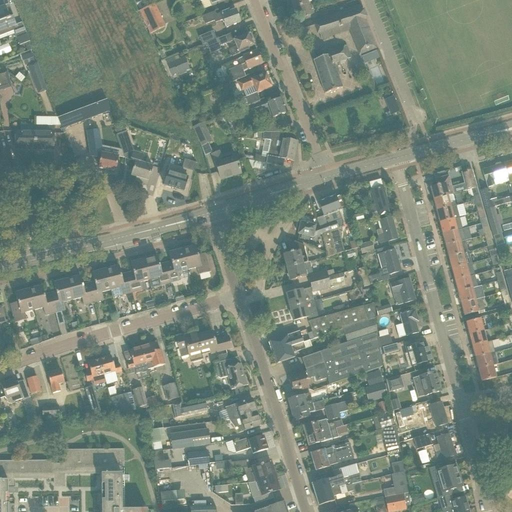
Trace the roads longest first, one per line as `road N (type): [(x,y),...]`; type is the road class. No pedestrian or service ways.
road 1 (residential): [(460,405),(393,159)]
road 2 (residential): [(0,371),(237,296)]
road 3 (residential): [(327,176),(255,0)]
road 4 (residential): [(305,511),(249,331)]
road 5 (residential): [(125,236),(101,183),(0,173)]
road 6 (residential): [(415,126),(366,0)]
road 7 (tertiary): [(0,266),(125,236)]
road 8 (tertiary): [(393,159),(511,128)]
road 9 (tertiary): [(211,213),(327,176)]
